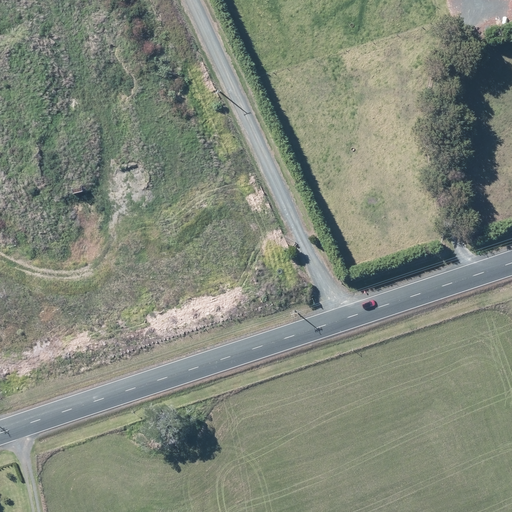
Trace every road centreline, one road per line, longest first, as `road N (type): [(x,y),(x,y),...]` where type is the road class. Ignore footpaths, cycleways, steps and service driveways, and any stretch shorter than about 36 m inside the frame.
road 1 (tertiary): [(511,263),(0,434)]
road 2 (unknown): [(477,275),(447,198),(430,107),(474,6)]
